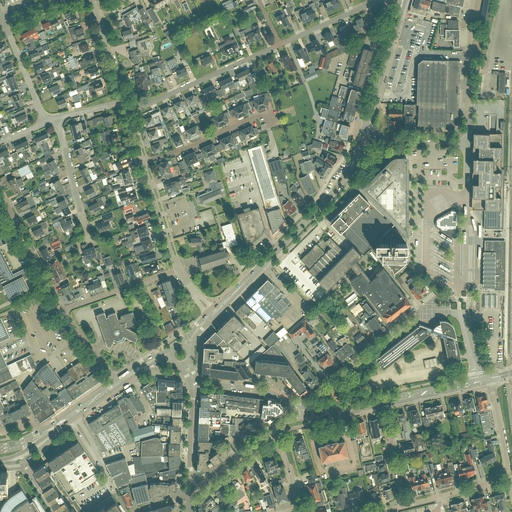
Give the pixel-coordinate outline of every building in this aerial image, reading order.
[(156,7),(160,5),(156,0),(153,0),(151,2),(152,4),(151,4),(152,6),(151,7),(153,11),(157,9),(156,7)] [(177,9),(180,8),(182,7),(177,0),(174,0),(173,1),(177,9)] [(232,4),(230,0),(228,0),(224,2),(226,7),(228,6),(230,9),(234,7),(232,4)] [(304,8),(309,18),(315,16),(313,10),(318,7),(314,0),(311,0),(313,2),(308,4),(309,6),(304,8)] [(324,4),(327,10),(333,7),(329,0),(321,0),(323,2),(320,3),(321,6),(324,4)] [(427,10),(428,8),(429,3),(428,3),(428,1),(425,0),(414,0),(411,12),(426,16),(427,10)] [(488,22),(491,0),(483,0),(482,8),(480,20),(488,22)] [(458,16),(460,8),(456,7),(433,1),(431,9),(450,14),(458,16)] [(143,7),(138,10),(137,7),(123,15),(126,26),(127,26),(128,30),(122,32),(124,38),(125,38),(127,37),(128,37),(129,41),(139,38),(138,34),(133,35),(132,31),(133,31),(131,25),(130,22),(140,16),(142,20),(148,16),(143,7)] [(287,17),(292,15),(288,7),(280,10),(282,14),(275,17),(277,21),(281,20),(284,26),(290,24),(287,17)] [(309,18),(304,8),(302,9),(302,8),(299,9),(295,11),(298,16),(300,15),(303,21),(309,18)] [(76,19),(75,15),(76,15),(74,11),(64,14),(65,18),(66,18),(67,20),(70,19),(70,20),(76,19)] [(155,11),(149,15),(155,24),(160,21),(155,11)] [(54,31),(54,32),(58,30),(56,26),(59,25),(56,18),(49,21),(54,31)] [(363,23),(361,18),(356,20),(357,24),(354,25),(351,26),(355,35),(358,33),(357,32),(360,30),(359,27),(366,24),(365,22),(363,23)] [(458,28),(458,20),(447,20),(447,28),(458,28)] [(51,33),(54,31),(49,21),(43,24),(46,31),(49,29),(51,33)] [(440,35),(446,35),(446,40),(453,40),(453,46),(459,46),(459,30),(446,29),(447,25),(440,24),(440,35)] [(254,26),(250,27),(252,32),(255,39),(261,37),(259,30),(260,30),(257,25),(254,26)] [(343,40),(342,38),(345,36),(344,34),(349,32),(346,25),(340,27),(342,32),(337,35),(340,43),(342,47),(347,44),(345,39),(343,40)] [(82,28),(75,30),(74,26),(69,28),(73,41),(78,39),(77,36),(81,35),(81,36),(84,35),(84,34),(82,28)] [(255,39),(252,32),(250,27),(240,32),(241,35),(242,38),(246,36),(249,42),(255,39)] [(32,41),(35,40),(34,36),(37,35),(34,28),(27,31),(32,41)] [(36,47),(32,41),(27,31),(21,35),(24,41),(28,39),(31,46),(28,48),(29,50),(36,47)] [(339,42),(336,37),(334,38),(331,31),(325,34),(325,35),(322,36),(324,40),(326,38),(328,42),(332,40),(334,45),(339,42)] [(150,37),(145,39),(137,41),(136,41),(137,47),(137,49),(133,50),(132,47),(127,49),(128,52),(130,52),(132,58),(130,59),(132,63),(139,61),(142,60),(141,56),(140,54),(142,53),(143,56),(148,55),(147,51),(149,51),(148,48),(150,47),(148,41),(151,41),(150,37)] [(319,42),(318,43),(316,38),(311,41),(312,44),(306,47),(308,53),(315,50),(315,51),(321,48),(319,42)] [(232,53),(236,51),(235,48),(238,47),(235,39),(219,46),(223,54),(226,52),(228,55),(229,54),(230,55),(232,54),(232,53)] [(81,45),(80,42),(74,43),(75,46),(77,45),(79,52),(89,49),(87,44),(81,45)] [(35,49),(36,52),(30,55),(32,60),(40,57),(39,55),(44,53),(43,51),(46,50),(45,49),(49,47),(48,44),(35,49)] [(372,51),(358,47),(357,50),(352,49),(351,51),(370,57),(372,51)] [(302,48),(295,51),(299,58),(297,59),(300,67),(306,64),(305,63),(310,60),(306,50),(304,51),(302,48)] [(369,63),(370,57),(351,51),(349,57),(369,63)] [(80,68),(88,66),(87,63),(95,61),(93,54),(85,57),(85,58),(82,59),(83,61),(79,62),(80,68)] [(213,62),(210,55),(204,58),(202,55),(196,58),(198,62),(202,60),(204,66),(213,62)] [(291,61),(288,55),(281,57),(283,61),(282,61),(283,64),(284,64),(284,65),(287,63),(291,71),(297,69),(293,60),(291,61)] [(35,67),(37,72),(49,67),(48,64),(52,63),(49,57),(40,61),(42,64),(35,67)] [(367,69),(369,63),(349,57),(347,65),(354,68),(355,65),(358,66),(367,69)] [(180,69),(175,58),(166,61),(172,73),(177,71),(178,75),(179,78),(183,76),(182,75),(188,73),(185,67),(180,69)] [(74,59),(68,61),(72,68),(77,66),(74,59)] [(417,78),(416,104),(418,104),(418,113),(417,130),(429,130),(445,131),(451,131),(456,124),(458,121),(459,83),(460,61),(435,60),(422,59),(418,63),(417,78)] [(152,74),(153,74),(154,77),(150,78),(150,79),(148,80),(149,85),(157,82),(157,81),(159,81),(159,83),(163,82),(158,68),(161,67),(159,61),(153,63),(155,68),(150,69),(152,74)] [(274,66),(272,61),(266,64),(269,71),(272,69),(274,74),(279,72),(276,65),(274,66)] [(0,63),(0,69),(1,72),(5,70),(6,73),(13,70),(10,63),(4,66),(3,62),(0,63)] [(123,66),(117,69),(120,75),(126,72),(123,66)] [(365,74),(367,69),(358,66),(356,72),(365,74)] [(99,74),(97,67),(89,69),(89,70),(85,71),(86,74),(90,73),(91,76),(92,78),(96,77),(95,75),(99,74)] [(56,68),(51,70),(47,72),(48,74),(42,77),(44,83),(45,82),(45,84),(48,82),(48,81),(51,80),(51,78),(54,77),(53,72),(57,71),(56,68)] [(242,72),(247,81),(247,83),(251,81),(249,77),(251,75),(248,69),(242,72)] [(356,72),(351,70),(350,73),(345,72),(344,74),(363,80),(365,74),(356,72)] [(148,80),(145,71),(136,74),(137,79),(136,79),(139,87),(138,87),(139,92),(144,90),(144,89),(148,88),(147,85),(149,85),(148,80)] [(316,72),(315,71),(309,74),(312,79),(318,76),(316,72)] [(498,92),(505,93),(505,73),(499,72),(493,71),(493,74),(499,75),(498,92)] [(243,82),(247,81),(242,72),(236,74),(239,81),(236,82),(238,86),(240,90),(242,89),(240,85),(239,83),(243,82)] [(362,86),(363,80),(344,74),(343,77),(348,78),(347,82),(362,86)] [(7,85),(16,81),(13,76),(6,79),(5,76),(0,78),(0,81),(5,80),(7,85)] [(238,86),(236,82),(234,83),(231,77),(225,80),(228,86),(230,90),(236,87),(235,87),(238,86)] [(297,86),(303,83),(300,77),(294,80),(297,86)] [(57,96),(56,93),(61,91),(59,87),(63,85),(60,80),(52,83),(54,86),(49,88),(52,95),(53,96),(54,97),(57,96)] [(222,89),(228,86),(225,80),(219,82),(222,89)] [(18,88),(16,81),(7,85),(5,86),(2,87),(4,93),(1,94),(2,97),(8,95),(11,93),(11,91),(12,91),(12,90),(18,88)] [(91,86),(91,88),(89,89),(91,95),(97,93),(96,91),(104,89),(102,82),(94,85),(91,86)] [(78,93),(90,87),(88,83),(76,89),(78,93)] [(222,96),(219,90),(216,91),(213,85),(208,87),(211,94),(213,93),(214,93),(215,96),(218,95),(218,97),(222,96)] [(339,91),(358,97),(360,91),(341,86),(339,91)] [(212,97),(211,94),(208,87),(202,90),(205,96),(208,95),(210,99),(212,97)] [(357,103),(358,97),(339,91),(337,97),(357,103)] [(262,94),(262,97),(259,98),(262,108),(268,106),(267,104),(268,104),(268,103),(268,102),(271,101),(268,92),(262,94)] [(21,99),(19,93),(12,95),(12,96),(9,97),(8,95),(2,97),(0,97),(0,99),(0,101),(7,98),(8,100),(11,99),(12,102),(21,99)] [(59,107),(60,108),(63,106),(62,106),(67,104),(65,99),(67,98),(65,93),(61,95),(63,100),(57,102),(59,107)] [(197,95),(194,96),(193,95),(186,98),(190,105),(191,105),(191,106),(197,103),(200,109),(198,110),(199,113),(204,111),(203,108),(197,95)] [(208,108),(207,108),(206,105),(208,105),(204,96),(199,98),(203,107),(204,109),(205,109),(208,108)] [(337,97),(332,96),(330,102),(355,109),(357,103),(337,97)] [(256,108),(256,110),(262,108),(259,98),(249,102),(251,108),(254,107),(255,107),(255,108),(256,108)] [(21,99),(12,102),(14,108),(17,107),(23,105),(21,99)] [(190,114),(184,100),(181,102),(181,101),(174,104),(177,111),(178,110),(179,112),(184,109),(187,115),(189,118),(191,116),(190,114)] [(250,108),(247,102),(238,107),(242,115),(248,113),(247,111),(247,110),(250,108)] [(355,109),(330,102),(328,108),(353,115),(355,109)] [(404,130),(414,130),(415,122),(413,122),(413,104),(404,104),(403,115),(405,115),(404,130)] [(178,119),(172,106),(169,107),(168,106),(162,109),(165,116),(166,116),(166,117),(172,115),(175,121),(176,123),(178,122),(177,120),(178,119)] [(237,118),(242,115),(238,107),(229,111),(232,117),(234,115),(234,116),(235,116),(236,116),(237,118)] [(337,118),(342,119),(344,120),(344,119),(351,121),(353,115),(328,108),(326,114),(327,115),(337,118)] [(28,118),(25,113),(24,109),(18,111),(18,112),(13,114),(14,118),(16,118),(18,122),(18,123),(22,122),(21,121),(28,118)] [(402,110),(401,110),(389,110),(389,116),(391,116),(391,120),(390,120),(390,128),(393,129),(396,130),(396,129),(397,124),(398,124),(398,122),(397,122),(397,120),(396,120),(396,116),(401,116),(402,110)] [(162,116),(159,111),(149,115),(150,117),(144,119),(146,126),(154,124),(153,123),(155,123),(153,118),(158,116),(159,118),(162,116)] [(228,111),(218,116),(222,124),(228,122),(227,120),(228,119),(230,117),(228,111)] [(113,124),(110,115),(105,117),(104,115),(103,116),(95,118),(92,119),(92,120),(87,121),(89,127),(94,125),(97,125),(96,122),(105,120),(107,126),(113,124)] [(325,119),(341,123),(342,119),(337,118),(327,115),(325,119)] [(216,125),(217,127),(222,124),(218,116),(209,120),(212,126),(215,124),(215,125),(216,125)] [(346,138),(348,133),(350,126),(341,123),(325,119),(321,133),(332,136),(339,139),(341,139),(342,137),(346,138)] [(88,128),(87,122),(83,123),(84,126),(79,128),(78,123),(71,125),(73,132),(88,128)] [(150,139),(158,137),(157,136),(159,136),(157,130),(163,128),(162,124),(148,129),(149,132),(148,132),(150,139)] [(200,124),(191,128),(195,137),(200,135),(199,133),(200,133),(200,132),(200,131),(203,130),(200,124)] [(252,128),(251,126),(246,128),(250,137),(259,133),(256,127),(253,128),(252,128)] [(184,138),(182,132),(179,127),(176,128),(179,134),(173,137),(174,138),(173,139),(176,146),(183,143),(182,141),(185,140),(184,138)] [(75,139),(82,137),(80,133),(87,131),(87,133),(90,132),(89,128),(88,128),(73,132),(75,139)] [(189,138),(190,139),(195,137),(191,128),(182,132),(184,138),(187,137),(188,138),(189,138)] [(240,141),(250,137),(246,128),(240,131),(241,133),(240,133),(240,134),(238,135),(240,141)] [(109,134),(108,131),(98,134),(99,137),(101,136),(103,142),(111,140),(111,141),(119,139),(118,138),(119,138),(118,136),(117,133),(112,134),(109,134)] [(50,155),(54,153),(53,150),(50,151),(48,144),(51,142),(49,139),(47,133),(41,136),(48,155),(50,155)] [(500,229),(502,134),(473,133),(471,203),(484,204),(484,229),(500,229)] [(225,138),(229,147),(238,142),(236,136),(233,138),(233,137),(232,137),(231,137),(230,135),(225,138)] [(45,157),(48,155),(41,136),(35,138),(37,144),(40,143),(45,156),(45,157)] [(339,141),(339,139),(332,136),(330,140),(328,139),(326,139),(325,141),(326,143),(329,144),(335,146),(334,149),(341,151),(342,147),(343,147),(343,146),(344,146),(344,145),(344,144),(344,143),(339,141)] [(154,153),(162,150),(161,149),(163,149),(161,143),(167,141),(166,137),(152,142),(153,145),(152,145),(154,153)] [(220,143),(217,145),(220,151),(229,147),(225,138),(220,140),(220,142),(220,143)] [(21,143),(27,157),(27,159),(28,159),(30,158),(30,156),(30,154),(28,153),(26,149),(26,148),(29,147),(27,141),(21,143)] [(24,158),(27,157),(21,143),(15,146),(17,152),(21,150),(21,151),(24,158)] [(213,145),(212,143),(207,146),(213,159),(216,158),(214,153),(220,151),(217,145),(215,146),(214,146),(214,145),(213,145)] [(282,224),(285,220),(282,218),(281,213),(270,177),(261,145),(248,149),(257,181),(267,214),(270,224),(270,223),(271,223),(272,227),(276,228),(278,226),(279,226),(278,227),(279,227),(282,224)] [(202,152),(199,153),(202,159),(208,156),(210,161),(213,159),(207,146),(201,148),(202,150),(202,151),(201,151),(202,152)] [(89,150),(88,149),(85,150),(85,152),(84,153),(81,147),(74,150),(77,156),(89,150)] [(7,163),(9,165),(10,165),(6,157),(10,155),(7,149),(1,152),(6,163),(7,163)] [(80,163),(87,160),(85,156),(88,155),(88,154),(90,152),(89,150),(77,156),(80,163)] [(311,160),(308,151),(302,152),(304,159),(306,159),(306,161),(304,162),(307,172),(314,170),(311,160)] [(0,152),(0,159),(1,159),(2,160),(3,162),(4,164),(0,166),(3,172),(8,169),(7,166),(9,165),(7,163),(6,163),(1,152),(0,152)] [(188,154),(192,163),(202,159),(199,153),(196,154),(195,153),(195,154),(194,152),(188,154)] [(328,153),(324,152),(321,158),(324,160),(333,165),(337,158),(331,155),(331,154),(329,153),(329,154),(328,153)] [(109,153),(104,155),(104,156),(103,156),(99,159),(100,161),(105,158),(111,156),(110,153),(109,153)] [(181,161),(183,167),(192,163),(188,154),(183,157),(184,158),(184,159),(183,159),(183,160),(181,161)] [(50,155),(48,155),(45,157),(39,159),(41,163),(46,161),(48,166),(43,168),(45,172),(57,166),(54,160),(52,160),(50,155)] [(132,163),(130,157),(115,163),(118,169),(129,165),(129,164),(132,163)] [(321,168),(328,173),(332,167),(324,162),(316,158),(313,163),(316,165),(316,166),(319,168),(319,167),(321,168)] [(399,158),(398,158),(397,158),(396,158),(395,158),(394,159),(393,159),(392,160),(391,160),(391,161),(390,161),(380,171),(375,176),(368,183),(363,188),(371,196),(390,215),(406,232),(406,216),(406,176),(407,158),(406,158),(403,158),(399,158)] [(279,184),(287,181),(280,159),(269,163),(273,176),(276,175),(279,184)] [(158,164),(160,170),(169,167),(167,160),(161,162),(160,162),(160,163),(160,164),(158,164)] [(33,176),(31,171),(30,170),(28,164),(18,169),(21,176),(26,174),(28,179),(33,176)] [(45,172),(47,175),(52,173),(54,176),(60,172),(57,166),(45,172)] [(86,167),(79,170),(83,177),(92,172),(90,170),(90,169),(88,170),(86,167)] [(172,177),(169,167),(160,170),(161,176),(163,175),(164,175),(164,176),(165,176),(166,179),(172,177)] [(325,178),(328,173),(321,168),(318,174),(325,178)] [(129,170),(121,172),(121,173),(119,173),(120,176),(116,177),(117,181),(119,180),(123,179),(131,176),(129,170)] [(208,183),(208,182),(216,180),(213,170),(205,173),(208,183)] [(92,172),(83,177),(86,183),(95,179),(93,175),(92,172)] [(315,191),(313,186),(314,186),(308,174),(300,178),(306,190),(307,189),(309,194),(315,191)] [(131,176),(123,179),(119,180),(120,183),(123,182),(124,185),(125,185),(133,183),(131,176)] [(11,187),(22,182),(23,181),(21,178),(15,181),(14,178),(7,181),(11,187)] [(49,189),(50,191),(62,186),(59,179),(53,182),(54,186),(52,186),(53,188),(49,189)] [(173,187),(181,185),(183,184),(184,185),(186,184),(184,179),(165,185),(166,187),(166,189),(171,188),(173,188),(173,187)] [(216,180),(208,182),(212,190),(208,192),(208,190),(205,191),(206,193),(196,197),(200,205),(202,203),(203,204),(223,196),(220,190),(224,189),(221,182),(218,183),(216,180)] [(22,182),(11,187),(14,194),(20,191),(18,187),(24,184),(24,183),(25,183),(24,181),(23,182),(23,181),(22,182)] [(88,197),(96,194),(95,191),(99,189),(95,182),(90,185),(91,188),(85,191),(88,197)] [(171,188),(166,189),(167,191),(169,195),(179,192),(178,190),(182,189),(181,185),(173,187),(173,188),(171,188)] [(65,192),(62,186),(50,191),(51,193),(55,192),(55,193),(57,192),(59,195),(65,192)] [(298,190),(294,186),(292,189),(292,188),(289,191),(291,194),(290,194),(292,196),(291,197),(300,206),(300,205),(301,205),(302,204),(302,203),(305,201),(296,192),(298,190)] [(121,189),(117,190),(120,200),(122,200),(124,205),(126,205),(133,203),(132,200),(137,199),(135,191),(130,193),(129,191),(126,192),(125,187),(121,189)] [(363,211),(366,215),(368,213),(365,210),(368,207),(368,206),(367,206),(369,204),(369,203),(367,201),(361,195),(358,193),(356,195),(330,221),(331,222),(331,223),(340,232),(342,231),(342,230),(343,231),(363,211)] [(22,210),(30,206),(34,203),(32,199),(29,194),(23,196),(25,200),(19,203),(22,210)] [(293,213),(293,212),(296,209),(293,206),(293,205),(292,204),(291,204),(288,200),(287,201),(282,196),(279,197),(282,206),(290,214),(291,214),(292,214),(293,213)] [(99,206),(103,204),(103,203),(100,197),(96,199),(97,203),(89,207),(92,213),(101,209),(99,206)] [(55,212),(67,206),(64,199),(58,203),(60,206),(57,208),(54,209),(55,212)] [(125,213),(133,210),(130,204),(123,207),(125,213)] [(67,206),(55,212),(57,214),(62,211),(64,215),(71,212),(67,206)] [(252,242),(251,240),(253,239),(255,238),(257,237),(259,235),(260,234),(261,232),(262,231),(262,229),(263,228),(263,226),(263,223),(263,221),(262,219),(259,207),(251,210),(250,210),(249,207),(244,209),(245,212),(244,212),(237,214),(246,244),(252,242)] [(27,219),(30,225),(38,221),(36,217),(40,215),(37,210),(31,212),(33,216),(27,219)] [(456,213),(456,211),(450,211),(450,213),(448,213),(448,214),(445,214),(445,216),(443,216),(443,217),(440,217),(440,218),(438,218),(438,219),(437,219),(436,226),(438,226),(438,227),(440,227),(440,228),(441,228),(441,230),(447,230),(447,228),(456,228),(456,225),(457,225),(457,213),(456,213)] [(138,224),(151,219),(148,212),(135,217),(138,224)] [(99,232),(111,228),(109,221),(114,219),(111,213),(102,217),(104,221),(96,224),(99,232)] [(59,222),(61,225),(64,232),(74,226),(74,225),(71,219),(66,222),(64,219),(59,222)] [(36,238),(45,234),(43,230),(47,228),(44,222),(38,225),(39,228),(33,231),(36,238)] [(222,243),(223,248),(228,247),(237,244),(231,223),(221,226),(225,237),(224,237),(225,238),(226,241),(222,243)] [(394,224),(381,237),(381,243),(381,251),(381,260),(381,261),(383,263),(385,261),(386,265),(387,264),(388,267),(389,267),(390,270),(391,270),(391,269),(394,277),(394,274),(404,266),(404,251),(406,251),(406,247),(406,243),(404,243),(404,239),(392,227),(393,225),(394,225),(395,224),(394,224)] [(132,235),(147,230),(146,226),(137,229),(131,231),(132,235)] [(125,245),(132,242),(136,241),(134,238),(139,236),(139,237),(149,234),(147,230),(132,235),(127,237),(128,240),(122,242),(123,245),(125,245)] [(0,290),(2,290),(4,289),(9,298),(28,288),(24,279),(29,277),(25,268),(12,275),(3,256),(0,250),(0,245),(5,243),(0,234),(0,290)] [(199,251),(204,250),(203,247),(201,247),(200,244),(201,244),(200,237),(200,234),(196,234),(196,238),(190,238),(190,244),(197,244),(199,251)] [(330,237),(325,242),(331,248),(325,253),(316,244),(315,246),(314,246),(301,260),(310,269),(308,270),(318,280),(327,290),(331,286),(333,288),(337,284),(335,281),(350,265),(357,274),(350,281),(359,293),(364,290),(382,314),(386,319),(389,317),(390,318),(398,311),(398,312),(402,309),(401,309),(409,302),(404,296),(402,293),(383,269),(381,269),(375,273),(377,276),(376,277),(375,276),(370,280),(355,260),(361,255),(360,254),(352,246),(345,253),(330,237)] [(135,252),(145,250),(145,249),(152,247),(150,239),(142,242),(143,245),(134,248),(135,252)] [(500,258),(500,249),(500,240),(499,240),(493,240),(489,240),(489,254),(484,254),(484,258),(486,258),(486,272),(484,272),(484,285),(494,285),(494,290),(500,290),(500,268),(501,268),(501,258),(500,258)] [(51,246),(53,250),(61,247),(59,242),(51,246)] [(72,243),(64,246),(66,252),(74,249),(72,243)] [(224,250),(223,248),(222,243),(218,244),(219,248),(216,249),(216,250),(206,253),(205,252),(204,250),(199,251),(200,255),(198,255),(197,255),(195,255),(195,257),(195,258),(196,259),(197,259),(201,271),(223,264),(225,270),(230,269),(227,261),(228,261),(227,258),(228,258),(228,257),(229,257),(229,256),(229,255),(229,254),(228,253),(227,252),(226,252),(225,252),(224,250)] [(88,249),(91,258),(95,256),(96,260),(98,260),(101,259),(99,252),(96,253),(93,247),(88,249)] [(363,254),(371,261),(376,255),(368,247),(363,254)] [(48,251),(47,248),(40,251),(44,261),(51,258),(50,254),(52,253),(51,249),(48,251)] [(85,257),(82,258),(85,264),(86,267),(90,265),(89,263),(90,263),(89,259),(91,258),(88,249),(83,251),(85,257)] [(141,258),(142,263),(143,262),(147,261),(147,262),(151,261),(151,260),(156,258),(155,254),(155,253),(150,255),(149,252),(136,255),(138,259),(141,258)] [(101,257),(103,265),(110,263),(108,255),(101,257)] [(61,269),(57,260),(49,264),(53,272),(52,272),(52,273),(52,274),(56,283),(67,278),(62,268),(61,269)] [(140,271),(137,262),(131,264),(131,263),(126,265),(130,279),(135,278),(133,273),(140,271)] [(158,266),(157,263),(151,265),(151,264),(143,267),(145,271),(149,270),(150,272),(159,270),(159,269),(160,269),(159,266),(158,266)] [(117,283),(124,281),(122,274),(124,273),(123,267),(119,268),(121,272),(114,274),(117,283)] [(97,279),(93,280),(93,281),(94,283),(96,291),(103,289),(101,281),(104,280),(102,275),(97,277),(97,279)] [(417,283),(416,281),(412,276),(407,281),(408,282),(406,284),(410,289),(409,289),(417,299),(418,298),(420,297),(420,296),(421,296),(420,295),(424,292),(424,291),(426,290),(424,286),(422,288),(421,288),(417,283)] [(65,295),(72,291),(74,290),(73,286),(76,284),(74,279),(69,282),(70,284),(62,288),(65,295)] [(160,291),(172,287),(170,279),(162,282),(162,283),(157,285),(160,291)] [(280,312),(288,304),(289,302),(283,296),(283,295),(281,293),(281,291),(280,291),(272,284),(272,282),(271,282),(267,279),(265,281),(263,281),(263,283),(257,289),(267,298),(280,312)] [(87,280),(82,282),(84,287),(87,286),(90,293),(96,291),(94,283),(93,281),(88,283),(87,280)] [(163,298),(174,295),(172,287),(160,291),(163,298)] [(155,299),(161,296),(158,289),(151,292),(155,299)] [(282,315),(283,314),(280,312),(267,298),(257,289),(251,295),(261,305),(272,317),(275,320),(279,316),(281,318),(283,315),(282,315)] [(65,295),(68,301),(75,297),(76,298),(80,296),(79,293),(74,295),(72,291),(65,295)] [(163,298),(165,302),(167,305),(177,302),(174,295),(163,298)] [(266,323),(272,317),(261,305),(251,295),(245,301),(255,310),(254,311),(266,323)] [(385,328),(375,315),(378,314),(376,311),(366,299),(365,300),(364,299),(360,302),(361,304),(360,304),(364,310),(362,312),(362,311),(358,314),(375,336),(385,328)] [(239,307),(246,313),(245,313),(257,325),(258,324),(262,320),(253,311),(244,302),(239,307)] [(168,333),(176,329),(171,320),(172,320),(166,306),(160,309),(162,314),(159,316),(163,324),(168,333)] [(257,325),(245,313),(246,313),(239,307),(235,311),(252,329),(253,329),(254,330),(257,326),(257,325)] [(118,319),(116,312),(108,315),(108,317),(106,317),(104,312),(96,315),(107,346),(110,347),(113,341),(117,343),(124,341),(125,337),(135,342),(139,334),(125,327),(126,326),(128,327),(137,324),(133,312),(121,316),(120,318),(118,319)] [(244,325),(233,314),(232,316),(231,315),(217,329),(218,330),(217,331),(237,351),(241,347),(247,341),(239,332),(237,330),(243,324),(244,325)] [(173,319),(177,328),(184,323),(180,315),(176,317),(173,319)] [(314,320),(310,315),(305,319),(309,324),(314,320)] [(353,324),(347,316),(342,320),(348,327),(348,328),(344,331),(349,338),(351,337),(352,338),(353,337),(357,342),(361,339),(361,340),(364,338),(363,337),(364,337),(360,332),(361,331),(359,328),(358,329),(357,328),(358,328),(354,324),(353,324)] [(0,383),(12,377),(7,366),(0,350),(0,341),(8,337),(6,334),(7,333),(1,319),(0,319),(0,383)] [(315,333),(305,320),(288,333),(292,338),(302,331),(308,339),(315,333)] [(443,336),(444,342),(447,357),(447,358),(448,361),(448,362),(461,360),(460,358),(460,355),(456,339),(454,329),(454,328),(453,327),(453,326),(452,325),(451,324),(451,323),(449,322),(447,321),(446,320),(446,321),(446,322),(445,323),(440,323),(436,324),(433,327),(433,329),(419,324),(418,327),(417,327),(379,357),(381,360),(380,360),(379,360),(378,361),(378,362),(380,364),(379,365),(380,367),(383,370),(431,332),(436,334),(435,336),(437,336),(437,337),(438,337),(440,337),(440,335),(443,336)] [(268,335),(272,330),(267,326),(263,330),(268,335)] [(280,338),(287,332),(283,327),(276,333),(279,337),(280,338)] [(228,347),(229,345),(227,344),(226,343),(226,342),(215,331),(204,342),(204,345),(203,345),(203,346),(228,347)] [(273,331),(271,333),(277,339),(279,337),(273,331)] [(274,342),(277,339),(271,333),(268,336),(274,342)] [(272,344),(274,342),(268,336),(266,338),(272,344)] [(340,342),(343,346),(349,354),(353,351),(347,343),(347,342),(345,339),(346,339),(344,336),(342,338),(340,339),(338,340),(340,342)] [(269,346),(272,344),(266,338),(264,341),(269,346)] [(314,340),(309,343),(306,338),(303,340),(312,356),(316,353),(316,354),(320,351),(314,340)] [(340,360),(345,357),(339,349),(339,348),(335,343),(334,343),(335,343),(332,339),(327,343),(330,347),(340,360)] [(332,364),(331,362),(332,361),(324,350),(327,348),(322,342),(317,346),(321,351),(317,354),(320,358),(318,360),(317,361),(317,362),(318,364),(319,364),(320,363),(324,367),(325,367),(326,366),(327,367),(332,364)] [(283,376),(288,383),(294,391),(296,389),(299,394),(302,391),(303,393),(307,390),(292,371),(294,370),(273,344),(256,359),(254,371),(258,376),(259,376),(259,375),(260,375),(260,374),(260,373),(260,372),(265,372),(269,377),(270,377),(270,376),(271,375),(271,374),(271,373),(276,373),(280,379),(283,376)] [(220,347),(204,346),(203,346),(202,360),(219,361),(220,357),(222,357),(223,350),(220,350),(220,347)] [(349,354),(343,346),(339,348),(339,349),(345,357),(349,354)] [(306,364),(304,362),(306,361),(305,360),(299,352),(294,355),(297,358),(296,359),(300,365),(300,366),(300,367),(301,369),(299,371),(302,374),(301,374),(311,388),(312,387),(313,387),(314,386),(314,385),(315,384),(318,382),(317,380),(318,379),(315,375),(314,376),(309,370),(311,368),(309,365),(307,363),(306,364)] [(7,366),(12,377),(32,368),(31,368),(36,366),(31,355),(26,357),(7,366)] [(68,371),(68,372),(83,392),(99,381),(92,370),(84,358),(67,370),(68,371)] [(209,376),(211,376),(212,368),(210,367),(210,360),(202,360),(202,374),(207,375),(207,376),(209,376)] [(47,363),(42,367),(33,377),(37,383),(42,380),(44,384),(47,381),(50,385),(52,384),(66,404),(73,399),(71,396),(72,395),(67,388),(66,389),(64,386),(59,379),(58,380),(47,363)] [(254,377),(249,369),(245,364),(240,365),(248,377),(254,377)] [(243,378),(248,377),(240,365),(239,365),(235,366),(239,372),(243,378)] [(216,376),(237,379),(238,373),(237,371),(220,369),(217,368),(216,376)] [(74,398),(83,392),(68,372),(60,377),(67,388),(72,395),(74,398)] [(158,388),(158,391),(182,390),(183,381),(158,378),(158,385),(158,388)] [(54,412),(32,379),(23,390),(25,395),(33,412),(33,411),(37,416),(36,417),(38,418),(37,419),(39,422),(48,417),(54,412)] [(158,388),(151,388),(148,383),(143,387),(144,388),(141,390),(148,401),(151,406),(156,404),(156,403),(155,400),(153,391),(158,391),(158,388)] [(50,393),(47,388),(42,391),(45,395),(47,395),(50,401),(52,405),(53,404),(56,410),(63,405),(60,400),(61,399),(58,395),(57,396),(54,390),(50,393)] [(167,401),(171,401),(171,399),(178,398),(182,398),(182,391),(156,391),(156,403),(167,403),(167,401)] [(138,412),(141,410),(143,413),(145,412),(145,411),(144,408),(138,399),(135,398),(132,392),(128,395),(138,412)] [(200,395),(200,400),(209,400),(217,401),(217,393),(209,392),(209,393),(207,393),(202,393),(200,393),(200,395)] [(226,395),(225,407),(237,408),(237,410),(255,412),(255,411),(258,411),(261,412),(263,399),(260,398),(227,394),(226,395)] [(476,396),(478,404),(475,405),(477,413),(477,414),(479,414),(479,413),(484,412),(484,409),(486,409),(485,402),(487,402),(485,394),(484,395),(483,395),(481,395),(479,395),(478,395),(477,396),(476,396)] [(128,395),(124,397),(125,400),(124,401),(125,402),(119,406),(125,419),(132,415),(138,412),(128,395)] [(468,398),(468,397),(465,398),(466,398),(465,399),(466,404),(466,407),(467,407),(467,408),(472,407),(473,411),(475,410),(475,406),(474,406),(473,403),(472,403),(471,397),(468,398)] [(24,415),(24,416),(31,413),(24,398),(18,400),(20,405),(21,405),(25,414),(24,415)] [(261,412),(261,413),(261,419),(267,420),(269,423),(272,420),(271,420),(279,413),(285,408),(282,405),(282,406),(280,404),(280,402),(276,402),(275,401),(274,399),(271,399),(268,398),(267,404),(263,403),(262,403),(261,412)] [(0,408),(2,407),(2,408),(7,405),(8,405),(6,399),(3,400),(0,401),(0,408)] [(459,400),(457,400),(456,401),(451,402),(452,407),(453,407),(454,411),(455,415),(463,413),(460,400),(459,400)] [(181,408),(181,401),(172,401),(171,401),(167,401),(167,403),(156,403),(156,404),(151,406),(153,410),(156,409),(156,407),(181,408)] [(125,419),(119,406),(118,404),(116,405),(114,405),(113,405),(113,407),(112,407),(113,408),(109,410),(105,412),(105,413),(102,415),(101,415),(98,418),(98,417),(97,418),(94,420),(90,423),(90,422),(90,423),(88,424),(96,436),(103,451),(134,442),(125,419)] [(433,406),(435,415),(439,414),(440,418),(444,418),(443,413),(441,404),(440,404),(439,404),(438,404),(437,405),(436,405),(436,406),(433,406)] [(2,408),(4,413),(9,423),(13,421),(13,420),(14,420),(10,410),(7,405),(2,408)] [(19,418),(24,416),(24,415),(25,414),(21,405),(20,405),(15,408),(19,417),(18,418),(19,418)] [(209,406),(199,406),(199,416),(221,417),(221,407),(212,407),(209,406)] [(435,415),(433,406),(429,407),(429,406),(428,407),(427,407),(426,407),(425,407),(427,416),(423,417),(424,425),(429,424),(427,419),(431,418),(430,416),(435,415)] [(181,408),(156,407),(156,409),(153,410),(154,414),(172,415),(181,415),(181,408)] [(13,421),(19,418),(18,418),(19,417),(15,408),(10,410),(14,420),(13,420),(13,421)] [(479,413),(479,414),(482,429),(483,429),(483,431),(487,430),(487,428),(491,427),(495,426),(491,408),(486,409),(484,409),(484,412),(479,413)] [(418,413),(417,409),(410,411),(410,412),(409,412),(410,414),(411,414),(412,418),(411,418),(412,423),(418,421),(419,426),(422,426),(420,417),(419,417),(418,413)] [(398,423),(402,422),(404,431),(402,432),(404,438),(409,437),(409,439),(413,438),(409,420),(406,421),(406,418),(405,418),(404,412),(403,412),(401,412),(401,413),(396,414),(398,419),(397,419),(397,422),(398,422),(398,423)] [(0,419),(3,426),(9,423),(4,413),(0,415),(0,419)] [(131,431),(139,429),(133,416),(125,419),(130,431),(131,431)] [(173,425),(180,425),(181,417),(163,416),(163,418),(155,419),(155,424),(163,424),(173,425)] [(376,419),(376,418),(369,420),(371,426),(369,426),(372,440),(380,439),(379,436),(380,436),(379,435),(380,435),(379,429),(378,429),(377,422),(377,421),(377,419),(376,419)] [(260,427),(255,421),(250,425),(248,423),(246,425),(244,423),(239,427),(241,430),(246,426),(247,427),(249,430),(250,430),(252,433),(260,427)] [(366,431),(363,421),(360,422),(359,421),(358,422),(357,422),(355,423),(357,433),(355,433),(356,439),(362,438),(364,444),(360,445),(362,457),(372,455),(368,436),(365,437),(364,435),(367,435),(366,431)] [(180,425),(173,425),(163,424),(155,424),(154,424),(154,426),(152,426),(155,435),(160,434),(160,429),(168,429),(180,430),(180,425)] [(155,435),(152,426),(152,425),(139,429),(131,431),(134,442),(155,436),(155,435)] [(180,430),(168,429),(160,429),(160,434),(160,437),(160,442),(180,443),(180,430)] [(160,442),(160,437),(154,437),(136,442),(139,450),(141,450),(141,456),(174,454),(174,455),(179,455),(180,443),(160,442)] [(413,450),(412,445),(414,445),(416,445),(425,443),(424,441),(424,437),(413,440),(413,441),(407,442),(408,443),(403,444),(404,448),(403,449),(403,450),(404,451),(413,450)] [(306,450),(302,438),(298,439),(297,438),(294,439),(294,440),(293,440),(296,450),(297,449),(297,451),(299,452),(300,451),(301,454),(303,453),(305,459),(309,458),(307,450),(306,450)] [(198,473),(201,473),(205,470),(205,472),(208,472),(210,471),(216,467),(215,466),(220,462),(221,463),(224,460),(235,451),(230,445),(222,451),(219,448),(213,452),(210,452),(210,441),(203,441),(199,440),(198,444),(197,444),(197,448),(198,448),(198,455),(197,455),(197,459),(196,471),(198,473)] [(329,460),(335,459),(347,456),(344,440),(337,442),(337,441),(325,443),(325,444),(318,446),(322,461),(325,461),(325,462),(329,461),(329,460)] [(33,471),(45,488),(42,489),(52,505),(57,511),(60,511),(59,509),(58,507),(58,505),(62,503),(70,497),(68,494),(55,475),(54,475),(51,471),(55,469),(57,467),(58,467),(84,450),(78,441),(74,443),(73,444),(69,447),(61,452),(56,455),(52,458),(48,460),(47,461),(48,461),(46,462),(44,463),(39,467),(38,468),(33,471)] [(486,455),(489,462),(496,459),(493,452),(494,452),(492,442),(487,443),(489,453),(486,455)] [(489,462),(486,455),(483,456),(482,453),(478,455),(479,460),(480,460),(483,465),(489,462)] [(164,456),(140,457),(133,457),(134,464),(154,462),(154,461),(164,461),(179,460),(179,455),(174,455),(164,456)] [(130,483),(129,478),(132,477),(125,457),(109,463),(109,462),(106,464),(117,487),(120,485),(123,484),(124,486),(130,483)] [(279,472),(275,459),(270,461),(270,460),(265,461),(268,471),(273,470),(274,469),(275,473),(279,472)] [(179,460),(164,461),(154,461),(154,462),(134,464),(135,474),(155,471),(155,472),(179,466),(179,463),(179,460)] [(465,466),(467,475),(475,473),(472,464),(471,460),(468,461),(469,465),(465,466)] [(265,479),(260,471),(261,470),(256,462),(252,464),(250,465),(250,466),(255,474),(260,482),(265,479)] [(386,465),(385,462),(376,464),(376,463),(366,465),(367,470),(374,469),(373,468),(377,467),(378,471),(386,469),(386,468),(387,468),(386,465)] [(442,472),(444,481),(451,479),(449,471),(453,470),(452,465),(451,462),(448,463),(449,466),(448,466),(444,467),(445,472),(442,472)] [(467,475),(465,466),(461,467),(460,463),(457,464),(457,463),(453,464),(454,469),(458,469),(460,477),(467,475)] [(444,481),(442,472),(438,473),(436,465),(432,466),(432,464),(428,466),(429,471),(433,470),(435,474),(434,474),(437,483),(440,482),(441,485),(445,484),(444,481)] [(160,475),(177,473),(178,472),(178,467),(156,473),(156,472),(145,474),(146,479),(154,477),(154,474),(155,474),(156,474),(160,474),(160,475)] [(251,477),(247,469),(246,470),(245,469),(243,470),(243,471),(243,472),(241,473),(243,477),(244,479),(245,481),(247,480),(249,484),(251,483),(249,481),(251,480),(250,478),(251,477)] [(8,486),(7,479),(7,471),(0,471),(0,491),(0,487),(0,486),(3,486),(3,487),(3,486),(8,486)] [(311,479),(317,477),(315,471),(309,472),(311,479)] [(379,475),(379,472),(373,474),(374,482),(372,482),(373,485),(381,483),(380,481),(381,481),(382,481),(383,481),(384,480),(389,479),(389,478),(389,476),(388,476),(387,473),(379,475)] [(419,479),(421,487),(428,485),(426,477),(425,473),(421,474),(422,478),(419,479)] [(147,483),(146,479),(145,474),(129,478),(130,483),(132,488),(131,488),(136,503),(151,499),(151,495),(147,483)] [(421,487),(419,479),(415,480),(414,475),(408,477),(409,481),(411,481),(414,489),(421,487)] [(238,481),(235,477),(233,478),(233,477),(226,483),(227,483),(225,484),(229,489),(230,488),(232,490),(231,491),(237,500),(244,494),(238,486),(240,485),(237,481),(238,481)] [(147,483),(151,495),(155,495),(155,494),(164,494),(165,493),(165,491),(175,491),(175,490),(176,489),(177,489),(176,481),(176,480),(158,480),(158,481),(147,483)] [(310,494),(317,491),(317,490),(322,488),(320,482),(319,482),(308,485),(309,490),(309,491),(310,494)] [(280,487),(279,483),(273,485),(278,502),(287,499),(286,495),(284,490),(283,486),(280,487)] [(213,490),(216,495),(217,494),(223,502),(222,502),(224,505),(229,501),(232,505),(236,502),(229,493),(227,494),(223,489),(224,488),(221,484),(213,490)] [(382,487),(381,484),(378,485),(379,491),(383,490),(384,495),(385,495),(386,499),(390,498),(392,498),(393,497),(391,491),(392,490),(391,488),(390,489),(389,485),(382,487)] [(123,498),(130,495),(129,493),(131,492),(128,486),(120,490),(122,495),(121,495),(123,498)] [(343,507),(343,506),(346,505),(343,497),(347,496),(344,487),(339,489),(340,493),(337,494),(338,497),(334,498),(336,508),(342,506),(343,507)] [(375,502),(376,501),(378,501),(376,492),(378,491),(377,487),(371,488),(371,489),(369,490),(370,493),(369,493),(370,494),(369,495),(370,497),(372,502),(373,503),(375,502)] [(0,511),(29,511),(34,508),(30,501),(28,499),(21,488),(20,488),(21,489),(12,495),(8,498),(4,502),(1,507),(0,510),(0,511)] [(328,503),(328,502),(324,489),(321,490),(322,492),(318,493),(317,491),(310,494),(311,497),(313,502),(320,500),(320,502),(323,501),(324,504),(328,503)] [(364,500),(362,489),(354,491),(354,493),(348,494),(350,500),(356,499),(357,502),(364,500)] [(218,511),(219,511),(220,511),(223,509),(219,503),(217,505),(215,502),(209,493),(203,498),(208,503),(210,507),(211,506),(212,508),(215,506),(218,511)] [(273,503),(272,500),(271,500),(269,493),(262,496),(264,501),(267,500),(268,505),(273,503)] [(498,501),(505,499),(504,493),(494,495),(491,496),(492,501),(495,501),(498,501)] [(58,505),(58,507),(59,509),(60,511),(124,511),(120,506),(119,507),(112,495),(92,508),(85,511),(83,511),(81,508),(75,499),(72,500),(70,497),(62,503),(58,505)] [(130,495),(123,498),(125,502),(127,507),(133,504),(130,499),(131,498),(131,497),(130,495)] [(485,495),(478,497),(480,506),(483,505),(485,511),(492,511),(490,503),(487,503),(485,495)] [(477,507),(480,506),(478,497),(471,499),(473,508),(470,509),(470,511),(474,511),(475,511),(478,511),(477,507)] [(29,511),(44,511),(35,498),(30,501),(34,508),(29,511)] [(210,507),(208,503),(203,498),(200,501),(199,501),(198,502),(199,502),(199,506),(198,511),(217,511),(218,511),(215,506),(212,508),(211,506),(210,507)] [(507,510),(505,499),(498,501),(500,511),(507,510)] [(470,511),(470,509),(466,509),(464,501),(457,502),(460,511),(463,510),(463,511),(470,511)] [(330,511),(328,502),(328,503),(324,504),(325,506),(316,509),(316,511),(330,511)] [(456,511),(457,511),(460,511),(457,502),(451,504),(452,511),(456,511)] [(174,511),(175,506),(174,503),(171,504),(157,508),(154,509),(144,511),(174,511)]
